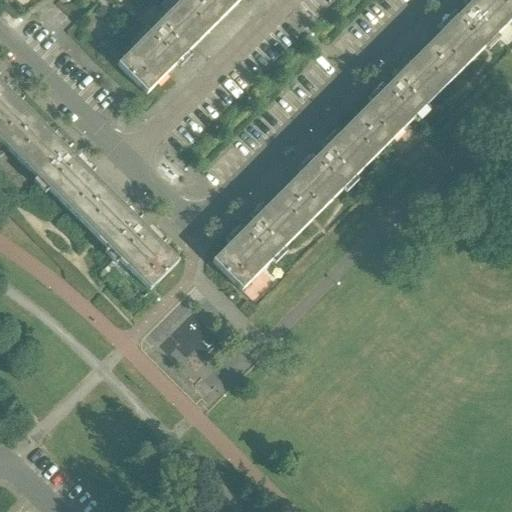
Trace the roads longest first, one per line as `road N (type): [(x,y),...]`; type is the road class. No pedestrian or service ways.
road 1 (residential): [(196,218),(218,207),(423,0)]
road 2 (residential): [(127,160),(287,0)]
road 3 (residential): [(127,160),(0,35)]
